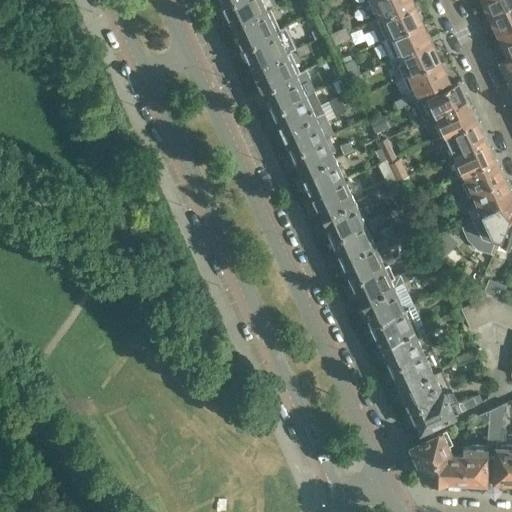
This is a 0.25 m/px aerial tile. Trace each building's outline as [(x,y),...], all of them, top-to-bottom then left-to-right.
[(225,1),(220,4),(227,19),(230,18),(232,24),(266,8),(262,0),(226,0),(225,0),(225,1)] [(372,0),(379,15),(411,0),(410,0),(372,0)] [(379,15),(374,17),(383,37),(420,20),(419,19),(421,15),(419,11),(415,9),(411,0),(379,15)] [(511,0),(482,0),(483,2),(481,5),(484,11),(487,11),(488,13),(511,2),(511,0)] [(511,2),(488,13),(489,15),(487,18),(490,23),(493,23),(497,33),(511,26),(511,2)] [(266,8),(232,24),(235,30),(232,31),(239,46),(276,29),(270,17),(277,14),(273,6),(266,9),(266,8)] [(420,20),(383,37),(391,55),(428,39),(425,31),(427,28),(425,23),(421,22),(420,20)] [(281,26),(276,29),(239,46),(246,62),(249,61),(252,67),(286,51),(291,48),(281,26)] [(511,26),(497,33),(501,41),(499,44),(502,50),(505,50),(507,53),(511,51),(511,26)] [(308,42),(322,35),(319,27),(304,34),(308,42)] [(344,30),(328,38),(331,44),(347,36),(344,30)] [(428,39),(391,55),(400,75),(438,58),(437,58),(439,54),(437,49),(432,48),(428,39)] [(304,44),(292,50),(296,57),(308,52),(304,44)] [(286,51),(252,67),(255,73),(252,75),(259,89),(296,72),(286,51)] [(349,54),(341,57),(349,75),(359,70),(354,58),(351,59),(349,54)] [(511,54),(499,60),(501,71),(504,71),(508,80),(511,78),(511,54)] [(438,58),(406,73),(416,95),(443,82),(442,81),(447,79),(443,70),(445,66),(443,62),(439,60),(438,58)] [(296,72),(259,89),(259,90),(262,88),(265,94),(262,96),(262,97),(263,96),(269,108),(305,92),(299,80),(315,73),(311,65),(296,72)] [(360,72),(350,77),(354,84),(364,80),(360,72)] [(426,96),(434,113),(466,99),(463,91),(464,87),(462,81),(458,81),(457,79),(445,85),(446,86),(426,96)] [(305,92),(269,108),(276,125),(275,125),(276,126),(279,125),(281,129),(324,110),(340,102),(337,96),(328,100),(328,101),(321,104),(314,89),(306,93),(305,92)] [(400,95),(390,99),(394,107),(404,102),(400,95)] [(466,99),(434,113),(443,133),(475,118),(477,114),(474,108),(470,108),(466,99)] [(340,102),(324,110),(281,129),(284,136),(282,138),(282,139),(283,139),(289,151),(325,135),(334,130),(328,119),(344,111),(340,102)] [(382,115),(370,121),(378,139),(384,136),(382,131),(388,128),(382,115)] [(475,118),(443,133),(452,152),(484,138),(481,129),(483,127),(479,120),(476,119),(475,118)] [(89,144),(110,134),(106,125),(90,132),(84,135),(89,144)] [(325,135),(289,151),(296,166),(295,166),(295,168),(298,166),(300,171),(334,156),(325,135)] [(484,138),(452,152),(461,173),(493,157),(493,156),(495,153),(491,146),(488,146),(484,138)] [(384,139),(379,141),(387,158),(392,155),(384,139)] [(347,144),(338,148),(341,154),(350,150),(347,144)] [(387,158),(382,148),(375,151),(379,162),(387,158)] [(334,156),(300,171),(305,182),(304,186),(306,191),(309,191),(311,193),(344,178),(334,156)] [(493,157),(461,173),(470,191),(503,176),(504,173),(501,167),(498,167),(493,157)] [(385,160),(375,165),(384,183),(393,179),(385,160)] [(396,170),(399,177),(409,173),(406,166),(396,170)] [(503,176),(470,191),(476,204),(468,208),(472,216),(503,202),(511,192),(509,188),(510,186),(507,180),(504,179),(503,176)] [(344,178),(311,193),(312,195),(310,198),(313,204),(316,204),(320,214),(354,199),(344,178)] [(405,178),(396,182),(402,194),(410,190),(405,178)] [(451,186),(448,181),(441,185),(444,189),(451,186)] [(389,186),(383,188),(389,201),(394,198),(389,186)] [(503,202),(472,216),(480,235),(498,240),(510,209),(511,207),(511,194),(511,193),(511,192),(503,202)] [(354,199),(320,214),(325,225),(324,228),(326,233),(329,234),(330,236),(364,220),(354,199)] [(511,207),(510,209),(498,240),(508,244),(509,239),(511,239),(511,207)] [(364,220),(330,236),(331,238),(330,241),(332,247),(336,248),(340,257),(374,242),(364,220)] [(427,221),(414,227),(419,237),(431,231),(427,221)] [(387,225),(375,230),(379,238),(391,233),(387,225)] [(374,242),(340,257),(345,268),(344,271),(346,277),(349,277),(350,279),(383,263),(374,242)] [(383,263),(350,279),(351,281),(350,285),(352,289),(356,290),(360,300),(394,286),(412,276),(409,270),(391,278),(383,263)] [(394,286),(360,300),(365,311),(363,314),(366,319),(369,320),(370,321),(407,304),(403,293),(421,285),(417,274),(394,286)] [(495,280),(490,294),(500,298),(506,284),(495,280)] [(490,294),(471,303),(481,324),(491,319),(490,294)] [(510,301),(500,298),(490,294),(491,319),(501,323),(510,301)] [(511,302),(510,301),(501,323),(511,327),(511,323),(511,302)] [(460,308),(470,329),(481,324),(471,303),(460,308)] [(407,304),(370,321),(371,324),(369,327),(372,333),(376,333),(380,343),(419,325),(409,304),(407,304)] [(419,325),(380,343),(383,350),(380,352),(381,352),(388,366),(432,345),(425,332),(439,327),(437,318),(419,325)] [(432,345),(388,366),(394,379),(393,380),(394,381),(397,380),(399,385),(441,366),(432,345)] [(476,360),(472,352),(453,361),(457,368),(476,360)] [(441,366),(399,385),(402,393),(400,394),(400,395),(401,395),(406,407),(450,386),(441,366)] [(450,386),(406,407),(413,421),(412,422),(412,423),(415,421),(419,429),(424,427),(425,430),(456,415),(455,413),(482,401),(479,393),(458,403),(450,386)] [(493,479),(493,481),(503,481),(505,484),(511,484),(511,483),(511,445),(505,445),(506,433),(499,433),(499,414),(499,408),(489,413),(488,421),(486,446),(487,446),(486,454),(488,454),(486,478),(486,479),(493,479)] [(479,413),(482,423),(488,421),(489,409),(479,413)] [(479,413),(470,417),(473,425),(482,423),(479,413)] [(431,435),(409,445),(418,465),(451,450),(442,430),(439,431),(438,429),(430,433),(431,435)] [(462,452),(461,482),(484,483),(485,478),(486,478),(488,454),(486,454),(487,446),(486,446),(463,445),(462,452)] [(451,450),(418,465),(425,480),(461,482),(462,452),(452,452),(451,450)]
